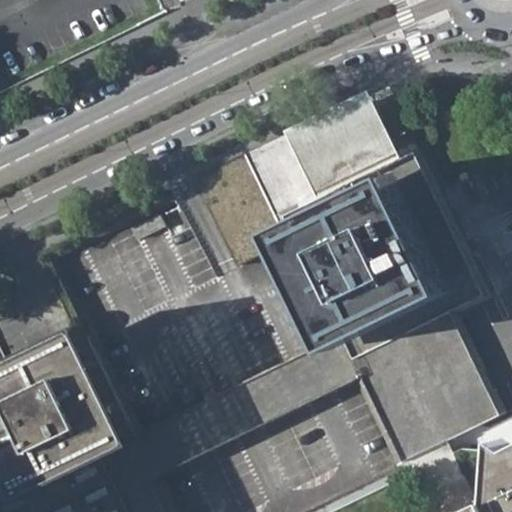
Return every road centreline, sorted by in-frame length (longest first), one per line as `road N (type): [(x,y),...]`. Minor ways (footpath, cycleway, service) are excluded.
road 1 (tertiary): [(0,219),(420,20),(493,0)]
road 2 (tertiary): [(333,0),(0,165)]
